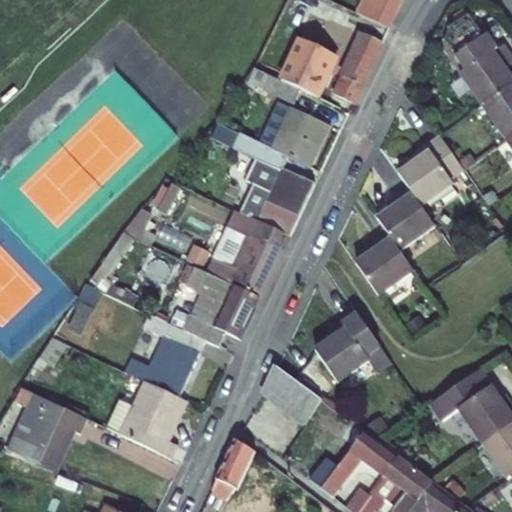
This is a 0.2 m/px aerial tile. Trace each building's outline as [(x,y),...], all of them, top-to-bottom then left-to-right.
[(317,37),(330,10),(307,0),(288,0),(280,20),(317,37)] [(369,0),(359,23),(385,34),(400,0),(369,0)] [(441,49),(482,107),(511,84),(511,77),(503,65),(511,58),(511,52),(505,43),(498,48),(488,34),(485,36),(475,24),(441,49)] [(351,108),(376,53),(345,39),(326,79),(338,84),(331,99),(351,108)] [(290,106),(296,94),(256,75),(247,85),(290,106)] [(511,84),(482,107),(507,141),(511,137),(511,84)] [(284,162),(287,164),(305,172),(325,129),(288,111),(268,155),(284,162)] [(450,182),(464,171),(460,167),(439,138),(411,159),(414,163),(398,175),(410,192),(423,210),(441,197),(449,208),(462,198),(450,182)] [(284,162),(268,155),(258,150),(238,141),(232,155),(254,166),(244,188),(252,191),(239,219),(249,223),(260,228),(288,242),(314,188),(279,172),(284,162)] [(423,210),(410,192),(393,205),(397,210),(380,222),(391,238),(403,255),(438,230),(423,210)] [(164,205),(157,201),(138,225),(145,228),(164,205)] [(232,288),(252,246),(280,260),(288,242),(260,228),(249,223),(239,219),(238,218),(211,278),(232,288)] [(378,255),(360,268),(383,300),(418,275),(403,255),(391,238),(374,251),(378,255)] [(252,246),(232,288),(260,301),(273,274),(280,260),(252,246)] [(211,278),(191,321),(184,336),(207,346),(218,352),(225,337),(212,331),(232,288),(211,278)] [(225,337),(240,344),(260,301),(232,288),(212,331),(225,337)] [(149,385),(181,401),(207,346),(184,336),(152,320),(145,334),(167,344),(154,371),(137,363),(130,377),(149,385)] [(391,378),(355,329),(327,349),(330,353),(312,365),(336,398),(366,375),(376,389),(391,378)] [(56,341),(44,360),(56,367),(68,347),(56,341)] [(270,365),(256,397),(300,429),(317,402),(270,365)] [(493,413),(468,379),(420,413),(432,430),(447,419),(474,456),(511,427),(499,409),(493,413)] [(110,430),(123,437),(173,461),(181,447),(169,441),(180,419),(183,420),(190,405),(181,401),(149,385),(132,419),(119,412),(110,430)] [(4,433),(0,441),(0,456),(48,472),(67,433),(76,438),(83,423),(38,400),(18,441),(4,433)] [(271,447),(285,428),(259,408),(245,427),(271,447)] [(511,427),(474,456),(499,490),(504,486),(511,479),(511,427)] [(394,460),(357,432),(331,466),(321,458),(305,478),(330,497),(355,463),(379,481),(394,460)] [(224,511),(255,456),(236,442),(208,498),(213,501),(206,511),(224,511)] [(394,460),(379,481),(401,498),(392,510),(390,511),(407,511),(427,485),(394,460)] [(379,481),(372,490),(381,497),(379,500),(392,510),(401,498),(379,481)] [(344,506),(352,511),(355,511),(372,490),(361,482),(344,506)] [(427,485),(407,511),(459,511),(461,511),(427,485)] [(381,497),(372,490),(355,511),(370,511),(379,500),(381,497)]
